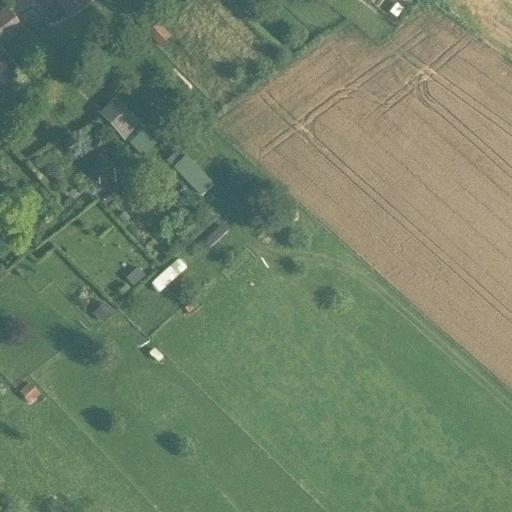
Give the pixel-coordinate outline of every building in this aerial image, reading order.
[(69,20),(92,3),(90,0),(58,0),(56,2),(69,20)] [(0,42),(2,45),(20,31),(7,13),(0,18),(0,42)] [(169,38),(157,25),(146,35),(158,48),(169,38)] [(125,143),(140,127),(114,99),(99,116),(125,143)] [(131,150),(143,165),(156,154),(144,139),(131,150)] [(178,159),(167,169),(174,177),(185,167),(178,159)] [(202,206),(214,195),(187,167),(175,178),(202,206)] [(94,174),(96,186),(112,184),(110,173),(94,174)] [(117,220),(123,226),(129,220),(124,214),(117,220)] [(125,281),(132,288),(144,278),(137,270),(125,281)] [(159,300),(187,278),(180,270),(152,291),(159,300)] [(102,324),(113,313),(103,304),(92,316),(102,324)] [(29,406),(39,397),(29,385),(19,394),(29,406)]
